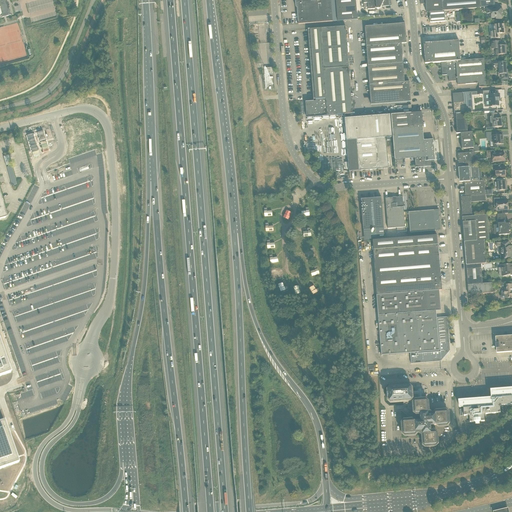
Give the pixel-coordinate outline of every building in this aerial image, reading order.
[(10,15),(7,4),(6,0),(0,0),(0,14),(1,14),(2,17),(10,15)] [(296,0),(298,24),(304,24),(333,22),(330,0),(296,0)] [(355,0),(335,0),(337,21),(357,20),(357,19),(355,0)] [(363,0),(364,4),(367,3),(368,10),(375,9),(375,8),(376,8),(376,9),(380,9),(381,7),(389,6),(391,2),(390,0),(363,0)] [(426,13),(429,12),(444,11),(481,8),(481,7),(480,5),(480,3),(479,0),(420,0),(421,4),(426,4),(426,13)] [(480,3),(480,5),(481,7),(486,7),(486,8),(487,8),(489,8),(492,8),(495,8),(494,0),(490,0),(489,0),(480,3)] [(487,8),(486,8),(486,14),(489,14),(490,18),(491,18),(496,18),(496,19),(501,19),(501,13),(503,13),(502,10),(493,11),(492,8),(489,8),(487,8)] [(445,22),(444,11),(429,12),(430,23),(445,22)] [(365,27),(366,46),(401,44),(406,43),(405,24),(365,27)] [(503,24),(498,25),(493,25),(494,31),(490,32),(490,39),(499,38),(499,33),(504,33),(503,24)] [(320,115),(320,116),(352,114),(345,26),(310,29),(316,103),(307,104),(308,116),(320,115)] [(425,64),(441,63),(460,61),(458,40),(423,43),(425,64)] [(499,41),(494,42),(491,42),(491,49),(495,49),(496,55),(506,54),(505,45),(500,46),(499,41)] [(366,46),(368,66),(403,63),(401,44),(366,46)] [(460,61),(441,63),(442,76),(448,75),(449,82),(457,81),(458,85),(478,84),(478,87),(486,87),(483,59),(460,61)] [(500,74),(501,80),(508,79),(507,73),(506,74),(505,62),(500,63),(500,61),(491,61),(491,67),(498,67),(499,74),(500,74)] [(368,66),(370,92),(410,89),(409,82),(404,82),(403,63),(368,66)] [(410,89),(370,92),(371,105),(411,102),(410,89)] [(488,91),(482,91),(482,94),(484,94),(485,107),(486,107),(490,107),(498,106),(498,101),(500,101),(499,94),(497,94),(496,94),(496,90),(488,91)] [(463,93),(452,94),(452,96),(453,103),(454,113),(454,114),(465,113),(466,113),(472,112),(470,92),(463,93)] [(395,160),(415,158),(425,158),(424,141),(423,127),(422,113),(391,115),(395,160)] [(456,118),(457,134),(467,133),(466,113),(465,113),(454,114),(454,118),(456,118)] [(490,128),(486,128),(486,130),(495,130),(494,128),(502,127),(501,119),(497,119),(496,114),(492,114),(488,114),(490,128)] [(345,118),(349,172),(349,171),(369,170),(369,169),(372,169),(388,168),(385,138),(392,137),(390,115),(345,118)] [(461,139),(460,139),(460,140),(461,140),(461,143),(461,150),(462,150),(462,149),(467,149),(473,148),(473,147),(472,132),(467,133),(460,133),(460,134),(461,135),(461,139)] [(490,133),(486,133),(486,137),(489,137),(489,141),(493,141),(493,145),(494,149),(498,148),(498,144),(503,144),(502,136),(496,136),(495,132),(490,133)] [(425,158),(415,158),(415,168),(433,166),(432,161),(435,161),(434,145),(433,145),(433,144),(434,144),(433,140),(424,141),(425,158)] [(488,151),(486,151),(487,158),(489,158),(492,158),(493,158),(493,162),(499,162),(504,161),(504,158),(504,153),(500,154),(500,150),(495,151),(488,151)] [(463,153),(458,154),(458,158),(458,163),(465,163),(465,167),(476,167),(475,161),(473,161),(473,158),(473,157),(475,157),(475,152),(473,152),(469,153),(463,153)] [(500,165),(496,165),(492,165),(492,168),(495,168),(496,176),(505,176),(505,167),(501,168),(500,165)] [(465,167),(458,168),(459,182),(464,182),(465,197),(470,197),(484,195),(485,195),(485,190),(484,180),(482,181),(481,166),(476,167),(465,167)] [(506,182),(501,182),(495,182),(495,187),(497,187),(497,191),(506,190),(506,183),(506,182)] [(0,220),(11,218),(3,188),(0,188),(0,220)] [(460,197),(462,217),(472,216),(471,202),(484,201),(485,200),(484,195),(470,197),(465,197),(460,197)] [(385,198),(386,203),(388,229),(396,228),(397,231),(405,231),(403,202),(402,202),(402,198),(396,198),(396,197),(394,197),(394,198),(392,198),(385,198)] [(381,198),(361,199),(361,204),(363,230),(368,229),(369,239),(385,238),(384,228),(382,203),(381,198)] [(497,198),(493,198),(494,206),(496,205),(496,210),(502,210),(502,213),(502,214),(505,214),(508,214),(508,210),(507,201),(502,201),(501,198),(497,198)] [(408,212),(409,217),(410,233),(440,230),(439,210),(408,212)] [(462,217),(464,242),(484,241),(484,240),(488,240),(486,215),(472,216),(462,217)] [(505,223),(503,223),(498,224),(498,225),(494,226),(494,234),(498,233),(499,235),(509,235),(509,231),(510,231),(509,226),(510,226),(509,226),(509,224),(506,224),(505,223)] [(373,250),(376,295),(439,291),(442,290),(438,245),(438,246),(437,236),(373,241),(374,250),(373,250)] [(464,242),(466,265),(481,264),(486,263),(485,259),(487,258),(487,257),(485,257),(485,254),(486,253),(486,252),(485,252),(485,250),(486,248),(486,247),(484,247),(484,241),(464,242)] [(496,247),(500,246),(501,246),(502,255),(501,255),(501,259),(511,258),(510,247),(509,247),(509,242),(496,243),(496,247)] [(466,265),(467,285),(482,284),(481,264),(466,265)] [(511,264),(507,265),(501,265),(501,276),(511,275),(511,273),(511,269),(511,268),(511,264)] [(482,284),(467,285),(468,295),(493,293),(492,283),(482,284)] [(501,295),(500,296),(500,298),(501,299),(505,298),(506,298),(511,298),(511,287),(511,285),(507,285),(506,285),(506,289),(504,289),(504,290),(504,291),(502,291),(501,292),(501,295)] [(313,286),(309,288),(310,291),(313,295),(318,292),(316,290),(313,286)] [(439,291),(376,295),(381,356),(410,353),(410,364),(440,362),(450,351),(447,317),(436,318),(436,311),(440,310),(439,291)] [(511,336),(503,337),(497,338),(496,339),(496,343),(495,343),(496,349),(497,349),(497,351),(498,352),(504,352),(505,352),(511,351),(511,352),(511,351),(511,336)] [(0,468),(18,463),(4,420),(0,421),(0,376),(10,373),(0,342),(0,468)] [(388,400),(390,402),(410,400),(411,400),(412,398),(412,394),(410,395),(410,392),(412,392),(411,388),(409,387),(389,388),(387,390),(388,394),(389,394),(390,395),(390,396),(389,396),(388,396),(388,400)] [(478,399),(477,400),(459,401),(459,408),(461,408),(463,409),(464,416),(467,416),(469,417),(469,423),(473,423),(475,424),(479,424),(480,422),(484,422),(484,416),(485,414),(500,413),(500,408),(501,406),(511,405),(511,403),(511,397),(511,396),(511,388),(491,390),(491,399),(480,400),(480,399),(478,399)] [(404,421),(402,424),(403,433),(405,435),(414,435),(416,432),(416,429),(419,429),(419,432),(421,434),(422,434),(423,445),(425,447),(435,446),(437,444),(436,434),(434,432),(431,433),(431,431),(430,426),(436,425),(437,426),(446,425),(448,423),(448,414),(445,412),(436,412),(434,414),(434,418),(432,418),(432,415),(428,411),(427,402),(425,400),(415,401),(413,403),(414,414),(414,416),(415,419),(413,421),(404,421)]
